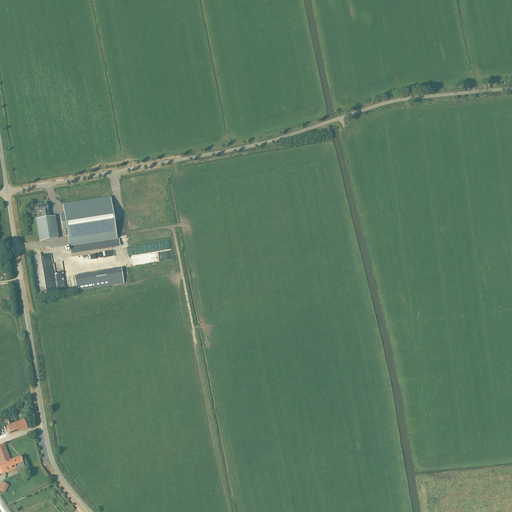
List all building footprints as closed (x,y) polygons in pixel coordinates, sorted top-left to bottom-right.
[(116,238),(110,198),(63,206),(64,215),(60,215),(62,230),(67,229),(69,246),(70,246),(116,238)] [(48,207),(47,207),(47,203),(34,205),(35,212),(38,211),(38,212),(42,211),(43,218),(36,219),(40,241),(58,238),(54,216),(49,217),(48,210),(47,208),(48,208),(48,207)] [(116,238),(70,246),(70,251),(119,243),(118,238),(116,238)] [(66,287),(63,271),(54,273),(52,255),(43,256),(47,283),(51,282),(52,290),(55,290),(55,289),(66,287)] [(106,270),(91,273),(94,288),(109,286),(123,284),(121,268),(106,270)] [(28,428),(24,419),(7,425),(10,435),(28,428)] [(11,460),(4,443),(0,444),(0,463),(0,464),(0,467),(3,474),(17,468),(15,465),(23,462),(21,456),(11,460)] [(9,486),(3,482),(0,486),(0,490),(4,493),(9,486)]
